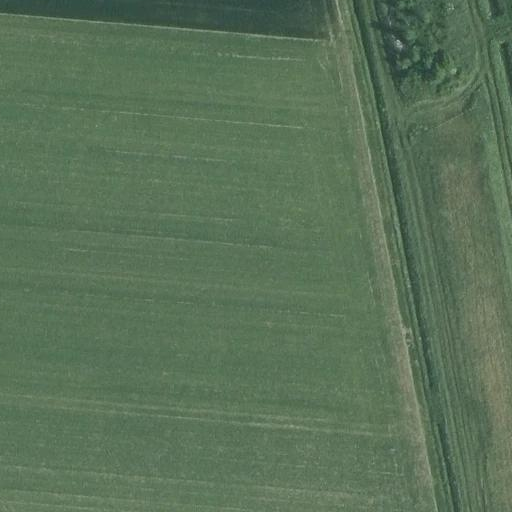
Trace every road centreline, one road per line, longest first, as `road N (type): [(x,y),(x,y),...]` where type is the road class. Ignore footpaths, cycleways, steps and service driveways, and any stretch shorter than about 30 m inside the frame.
road 1 (track): [(464,511),(361,0)]
road 2 (track): [(467,0),(511,203)]
